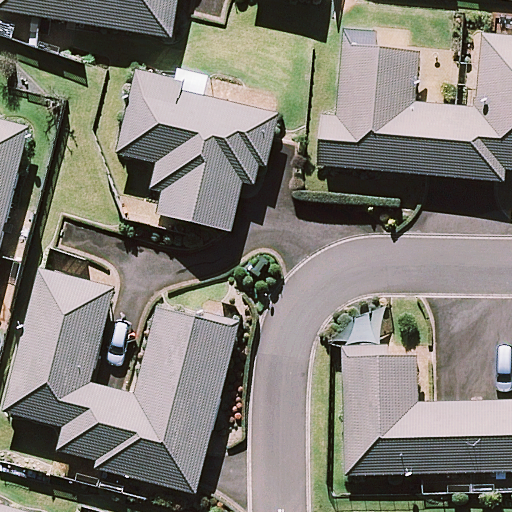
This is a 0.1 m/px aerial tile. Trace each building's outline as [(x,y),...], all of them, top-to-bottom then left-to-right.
[(0,0),(0,11),(173,39),(179,0),(0,0)] [(419,54),(346,48),(341,118),(321,116),(317,167),(504,182),(505,171),(511,171),(511,40),(484,39),(478,111),(415,106),(419,54)] [(281,107),(136,76),(119,156),(161,164),(150,214),(233,232),(243,183),(263,187),(281,107)] [(0,248),(30,130),(0,122),(0,248)] [(115,289),(41,271),(6,413),(66,428),(61,452),(100,461),(98,469),(197,494),(238,329),(160,310),(138,398),(91,386),(115,289)] [(511,404),(417,406),(416,354),(346,355),(348,475),(511,472),(511,404)]
